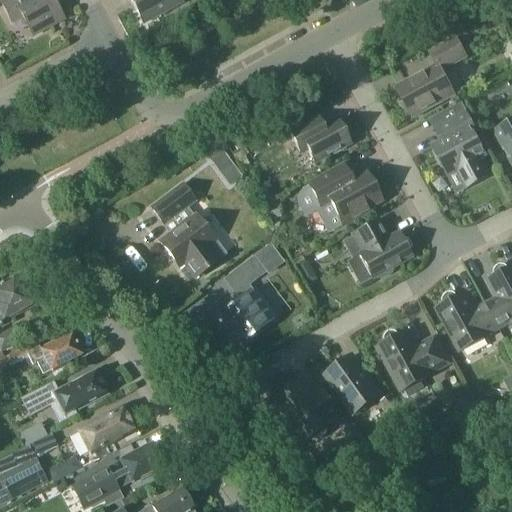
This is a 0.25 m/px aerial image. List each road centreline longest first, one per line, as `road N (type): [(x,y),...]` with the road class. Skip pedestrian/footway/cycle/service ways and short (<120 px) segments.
road 1 (residential): [(246,511),(62,264),(28,246),(0,244)]
road 2 (residential): [(322,36),(455,255)]
road 3 (residential): [(455,255),(275,362)]
road 4 (residential): [(158,125),(322,36)]
